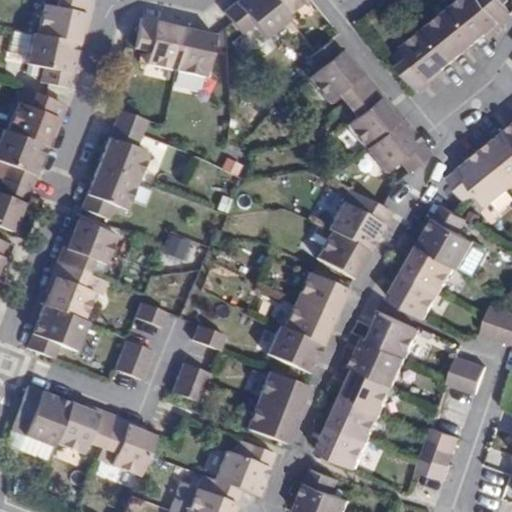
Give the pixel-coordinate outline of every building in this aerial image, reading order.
[(88,0),(56,0),(55,6),(44,4),(37,35),(78,44),(88,0)] [(239,0),(224,13),(243,36),(254,27),(265,40),(290,21),(287,17),(272,0),(239,0)] [(272,0),(287,17),(306,0),(272,0)] [(460,0),(449,9),(476,43),(492,29),(511,13),(501,0),(460,0)] [(426,28),(453,61),(467,50),(476,43),(449,9),(426,28)] [(176,71),(185,29),(141,19),(134,49),(148,53),(145,64),(176,71)] [(397,65),(418,90),(440,72),(453,61),(426,28),(403,47),(409,56),(397,65)] [(208,66),(215,36),(185,29),(176,71),(204,77),(208,66)] [(37,35),(33,34),(27,64),(43,67),(40,82),(45,83),(42,97),(63,105),(68,92),(69,88),(78,44),(37,35)] [(319,70),(341,52),(332,40),(316,53),(309,58),(319,70)] [(346,107),(370,87),(356,70),(341,52),(319,70),(307,79),(327,104),(337,96),(346,107)] [(365,150),(399,122),(384,104),(370,87),(346,107),(355,117),(345,127),(365,150)] [(46,147),(63,105),(42,97),(24,90),(6,132),(46,147)] [(142,136),(147,121),(120,110),(114,125),(142,136)] [(415,134),(402,119),(399,122),(365,150),(385,174),(398,163),(407,174),(431,155),(415,134)] [(137,148),(142,136),(114,125),(97,167),(138,183),(149,154),(137,148)] [(2,179),(29,190),(46,147),(6,132),(1,130),(0,133),(0,162),(8,165),(2,179)] [(494,141),(483,150),(511,186),(511,138),(506,131),(494,141)] [(511,187),(511,186),(483,150),(468,162),(447,179),(466,201),(478,194),(489,207),(511,187)] [(81,209),(110,220),(114,207),(127,212),(138,183),(97,167),(81,209)] [(0,227),(13,233),(29,190),(2,179),(0,183),(0,227)] [(391,214),(364,199),(349,192),(326,230),(330,232),(368,254),(377,238),(391,214)] [(468,220),(452,211),(442,205),(432,223),(419,245),(457,267),(461,269),(477,242),(461,233),(468,220)] [(117,237),(76,221),(59,264),(89,276),(94,262),(106,266),(117,237)] [(361,266),(368,254),(330,232),(315,258),(353,280),(361,266)] [(457,267),(419,245),(412,258),(404,271),(442,293),(457,267)] [(89,276),(59,264),(43,306),(84,322),(96,293),(102,297),(108,283),(89,276)] [(442,293),(404,271),(397,284),(389,298),(428,319),(442,293)] [(342,301),(347,291),(307,273),(294,301),(334,319),(342,301)] [(281,328),(322,346),(328,331),(334,319),(294,301),(281,328)] [(141,303),(135,318),(162,328),(168,314),(141,303)] [(84,322),(43,306),(26,348),(55,360),(60,346),(77,353),(88,324),(84,322)] [(497,336),(506,311),(491,306),(481,331),(497,336)] [(511,342),(511,340),(511,313),(506,311),(497,336),(511,342)] [(408,358),(410,359),(421,330),(382,313),(377,324),(369,340),(408,358)] [(265,355),(309,374),(316,359),(322,346),(281,328),(277,325),(265,355)] [(226,337),(198,326),(192,340),(219,351),(226,337)] [(511,345),(511,341),(511,342),(497,336),(481,331),(479,335),(511,345)] [(395,386),(408,358),(369,340),(365,338),(358,353),(351,366),(355,368),(395,386)] [(120,356),(147,366),(153,352),(126,341),(120,356)] [(120,356),(115,370),(142,380),(147,366),(120,356)] [(458,357),(448,384),(462,389),(472,362),(458,357)] [(487,367),(472,362),(462,389),(477,395),(487,367)] [(183,364),(177,378),(205,389),(207,381),(210,375),(183,364)] [(383,413),(395,386),(355,368),(349,383),(343,396),(383,413)] [(256,400),(297,416),(302,402),(308,387),(267,371),(256,400)] [(172,392),(199,403),(205,389),(177,378),(172,392)] [(27,387),(10,430),(25,436),(53,448),(54,443),(70,403),(27,387)] [(370,441),(383,413),(343,396),(337,409),(331,423),(370,441)] [(245,428),(286,444),(293,425),(297,416),(256,400),(245,428)] [(112,420),(70,403),(54,443),(83,454),(89,444),(101,448),(112,420)] [(155,437),(112,420),(101,448),(97,459),(139,477),(155,437)] [(370,441),(331,423),(324,438),(318,451),(357,469),(370,441)] [(460,438),(433,428),(427,442),(455,452),(460,438)] [(53,448),(25,436),(20,450),(47,462),(53,448)] [(267,473),(274,454),(238,441),(232,454),(225,451),(213,480),(241,491),(258,498),(267,473)] [(450,466),(455,452),(427,442),(422,457),(450,466)] [(422,457),(417,471),(445,481),(450,466),(422,457)] [(295,511),(346,511),(351,501),(334,495),(340,481),(312,469),(302,494),(295,511)] [(232,511),(241,491),(213,480),(207,494),(195,490),(186,511),(232,511)]
